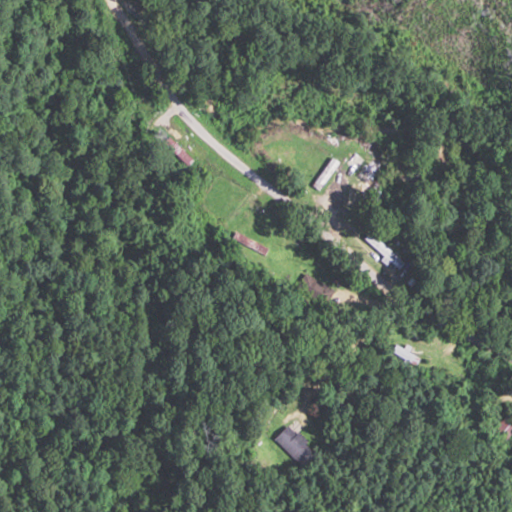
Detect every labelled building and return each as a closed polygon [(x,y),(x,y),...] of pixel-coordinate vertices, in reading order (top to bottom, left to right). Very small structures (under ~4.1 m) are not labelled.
[(98,46),(110,91),(118,89),(107,44),(98,46)] [(117,111),(126,138),(143,132),(134,105),(117,111)] [(338,163),(330,157),(310,185),(318,191),(338,163)] [(221,189),(213,181),(181,213),(189,221),(221,189)] [(266,250),(237,232),(234,238),(263,256),(266,250)] [(400,261),(370,233),(364,240),(393,268),(400,261)] [(420,357),(395,343),(390,351),(415,365),(420,357)] [(511,430),(511,420),(504,414),(491,430),(504,440),(511,430)] [(274,438),(302,467),(316,452),(288,424),(274,438)]
